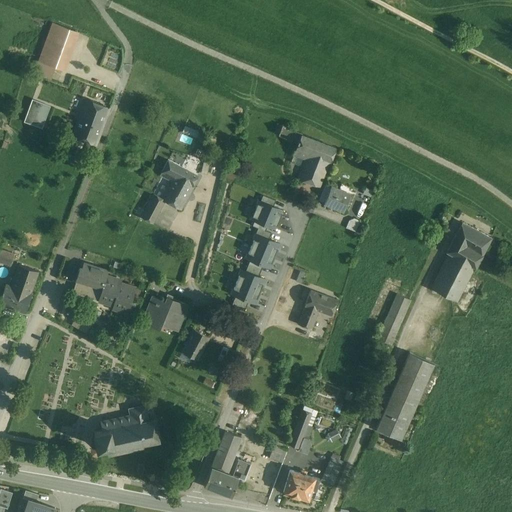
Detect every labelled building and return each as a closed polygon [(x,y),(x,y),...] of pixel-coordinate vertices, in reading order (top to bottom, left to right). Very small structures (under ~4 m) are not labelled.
[(76,30),(52,23),(39,62),(55,67),(62,70),(76,30)] [(55,67),(39,62),(33,80),(37,82),(43,84),(49,86),(55,67)] [(26,114),(32,116),(43,84),(37,82),(26,114)] [(49,86),(43,84),(32,116),(29,123),(42,127),(56,88),(49,86)] [(109,108),(85,99),(71,136),(95,145),(109,108)] [(302,133),(282,125),(278,135),(297,143),(298,143),(301,134),(302,133)] [(335,147),(301,134),(298,143),(297,143),(293,154),(291,160),(292,163),(298,165),(300,164),(302,158),(305,159),(307,152),(330,161),(335,147)] [(330,161),(307,152),(305,159),(297,178),(320,187),(330,161)] [(198,176),(168,160),(160,174),(171,180),(162,198),(165,200),(165,201),(181,209),(193,186),(198,176)] [(349,194),(331,187),(325,202),(343,209),(349,194)] [(162,198),(154,193),(141,217),(153,223),(165,201),(165,200),(162,198)] [(258,199),(254,209),(279,220),(283,213),(281,208),(273,205),(275,200),(262,195),(261,200),(258,199)] [(279,220),(254,209),(249,219),(254,221),(252,226),(265,231),(267,226),(275,230),(279,220)] [(360,219),(347,215),(343,226),(356,230),(360,219)] [(462,222),(446,252),(449,253),(476,268),(492,239),(462,222)] [(14,254),(0,249),(0,261),(10,265),(14,254)] [(476,268),(449,253),(431,288),(458,302),(460,299),(459,298),(474,270),(476,271),(477,268),(476,268)] [(18,263),(11,285),(6,284),(0,299),(0,302),(24,311),(31,292),(30,291),(37,270),(18,263)] [(90,265),(84,263),(83,263),(78,280),(103,288),(106,276),(108,271),(107,270),(106,272),(89,267),(90,265)] [(305,272),(299,270),(296,281),(301,283),(305,272)] [(121,280),(106,276),(103,288),(78,280),(76,286),(74,292),(84,295),(84,296),(98,300),(98,301),(99,301),(99,300),(113,304),(112,308),(113,308),(113,307),(127,312),(127,313),(128,313),(132,299),(135,288),(121,283),(121,280)] [(336,299),(310,289),(304,304),(305,305),(318,310),(330,314),(336,299)] [(410,299),(397,294),(390,309),(403,315),(410,299)] [(164,301),(152,295),(141,321),(159,329),(161,324),(177,330),(188,305),(166,296),(164,301)] [(318,310),(305,305),(298,323),(311,328),(318,310)] [(403,315),(390,309),(378,338),(391,344),(403,315)] [(79,313),(73,324),(89,331),(94,320),(79,313)] [(194,329),(182,352),(197,360),(209,337),(194,329)] [(229,348),(223,346),(219,355),(225,357),(229,348)] [(234,351),(229,348),(225,357),(224,359),(230,362),(234,351)] [(409,352),(386,404),(411,414),(434,363),(409,352)] [(209,405),(196,400),(194,405),(192,404),(188,414),(191,415),(190,417),(190,419),(196,418),(195,420),(194,420),(195,421),(201,420),(200,422),(206,422),(208,423),(214,404),(210,402),(209,403),(210,403),(209,405)] [(411,414),(386,404),(376,427),(400,438),(411,414)] [(131,416),(102,422),(102,420),(100,421),(102,430),(94,432),(97,447),(105,445),(107,455),(109,454),(109,453),(141,447),(141,448),(143,447),(143,443),(158,440),(153,419),(148,420),(145,405),(129,409),(131,416)] [(311,413),(301,410),(295,426),(305,430),(311,413)] [(305,430),(302,437),(307,439),(312,428),(310,427),(315,415),(311,413),(305,430)] [(305,430),(295,426),(288,444),(298,448),(302,437),(305,430)] [(211,466),(226,472),(233,456),(241,436),(225,430),(211,466)] [(288,446),(275,442),(268,458),(281,463),(288,446)] [(233,456),(226,472),(231,474),(237,458),(233,456)] [(343,461),(332,456),(322,480),(333,485),(343,461)] [(237,458),(231,474),(238,476),(244,479),(250,463),(237,458)] [(226,472),(211,466),(203,485),(230,496),(238,476),(231,474),(226,472)] [(319,478),(289,470),(283,491),(287,492),(290,496),(296,498),(300,496),(307,498),(308,497),(313,498),(319,478)] [(27,498),(22,511),(53,511),(55,506),(27,498)]
